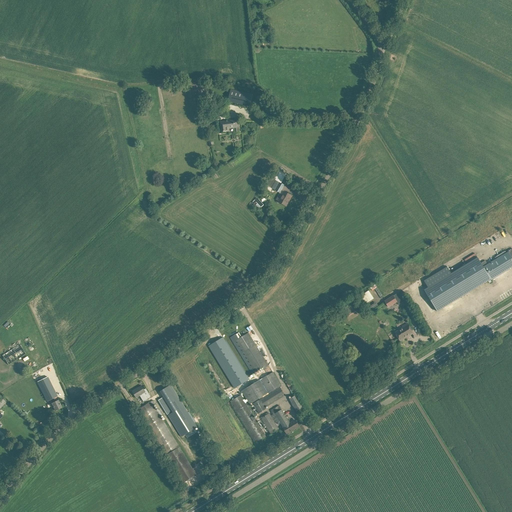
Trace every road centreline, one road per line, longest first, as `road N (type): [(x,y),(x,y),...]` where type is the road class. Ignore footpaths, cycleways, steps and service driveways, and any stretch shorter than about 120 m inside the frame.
road 1 (unclassified): [(380,47),(356,122),(270,279),(65,423),(0,499)]
road 2 (primary): [(193,511),(511,312)]
road 3 (unclassified): [(211,511),(511,325)]
